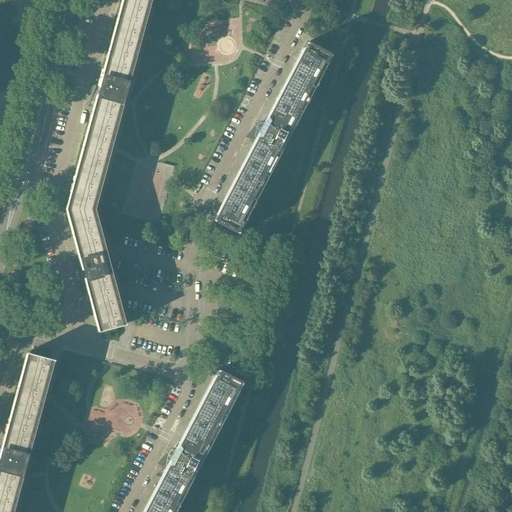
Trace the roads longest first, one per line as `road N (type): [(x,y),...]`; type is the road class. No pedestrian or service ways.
road 1 (residential): [(189,373),(195,224),(300,19),(296,0)]
road 2 (residential): [(62,340),(73,302),(51,193),(106,0)]
road 3 (tertiary): [(0,254),(69,0)]
road 4 (residential): [(123,511),(189,373)]
road 5 (residential): [(62,340),(189,373)]
